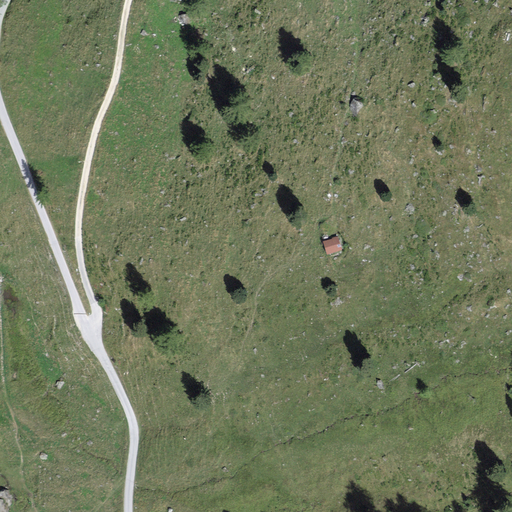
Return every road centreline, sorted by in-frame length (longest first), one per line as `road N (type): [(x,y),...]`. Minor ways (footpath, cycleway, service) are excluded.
road 1 (unclassified): [(0,106),(86,328),(130,415),(127,511)]
road 2 (track): [(87,329),(96,314),(80,261),(79,208),(128,0)]
